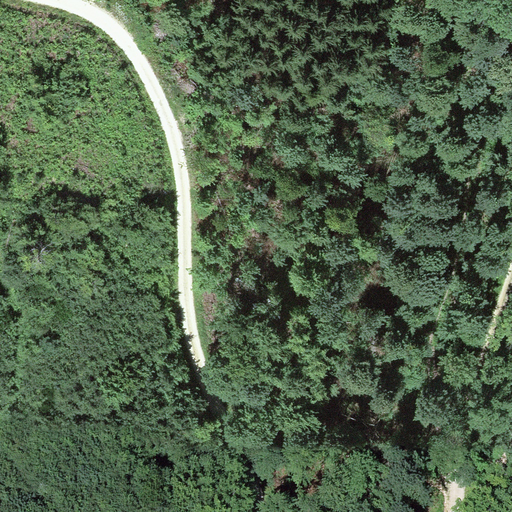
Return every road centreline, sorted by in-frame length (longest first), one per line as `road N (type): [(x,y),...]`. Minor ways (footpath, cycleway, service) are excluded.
road 1 (track): [(261,511),(186,321),(181,164),(170,118),(111,19),(62,0)]
road 2 (track): [(511,274),(470,398),(455,511)]
